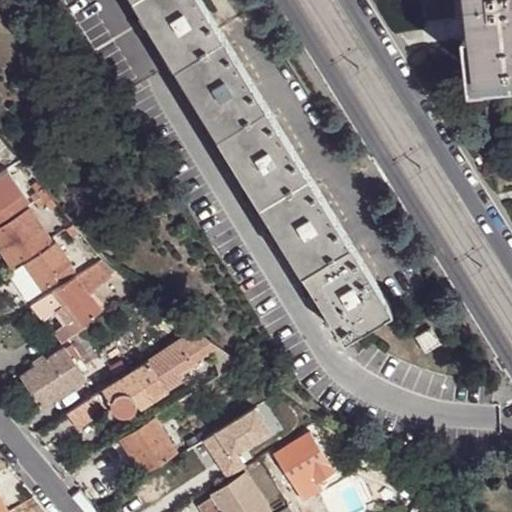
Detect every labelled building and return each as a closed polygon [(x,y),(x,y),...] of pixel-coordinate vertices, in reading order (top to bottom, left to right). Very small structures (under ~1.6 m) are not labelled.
[(136,0),(66,0),(124,92),(144,79),(173,60),(136,0)] [(136,0),(173,60),(216,128),(258,196),(301,265),(343,333),(391,304),(202,0),(136,0)] [(511,0),(476,0),(478,16),(473,17),(474,35),(479,73),(511,68),(511,0)] [(8,169),(0,174),(0,219),(29,201),(8,169)] [(31,195),(35,201),(48,193),(39,182),(33,185),(37,191),(31,195)] [(57,205),(48,193),(35,201),(38,207),(44,203),(49,210),(57,205)] [(30,209),(0,228),(0,234),(7,246),(3,249),(12,264),(50,240),(30,209)] [(80,232),(73,225),(67,228),(72,236),(80,232)] [(43,289),(44,290),(58,280),(55,275),(71,263),(55,241),(25,263),(26,265),(43,289)] [(84,323),(101,309),(88,294),(113,274),(101,259),(55,290),(65,301),(59,304),(56,307),(58,309),(68,321),(54,332),(62,341),(68,338),(81,330),(86,326),(84,323)] [(75,269),(71,263),(55,275),(58,280),(59,281),(75,269)] [(43,289),(26,265),(16,272),(31,296),(43,289)] [(50,293),(32,305),(45,320),(58,309),(56,307),(59,304),(65,301),(55,290),(50,293)] [(145,296),(140,292),(133,298),(138,302),(145,296)] [(442,342),(432,327),(417,335),(426,351),(442,342)] [(194,328),(67,411),(79,425),(112,404),(116,410),(123,413),(130,413),(136,409),(139,402),(141,406),(183,379),(179,372),(212,350),(218,345),(194,328)] [(70,340),(80,355),(86,363),(98,354),(81,330),(68,338),(70,340)] [(63,345),(73,360),(80,355),(70,340),(63,345)] [(21,373),(43,404),(84,375),(73,360),(63,345),(45,357),(43,354),(32,362),(34,364),(21,373)] [(218,345),(212,350),(232,364),(238,360),(218,345)] [(198,386),(177,399),(184,410),(204,396),(198,386)] [(255,453),(288,432),(287,431),(267,400),(266,398),(233,419),(240,429),(242,433),(255,453)] [(174,451),(152,415),(122,434),(123,438),(143,468),(144,470),(174,451)] [(274,452),(293,484),(295,483),(313,473),(316,478),(333,468),(308,430),(274,452)] [(242,433),(236,437),(232,439),(245,460),(255,453),(242,433)] [(360,450),(348,459),(361,471),(375,461),(360,450)] [(0,454),(0,469),(9,465),(0,454)] [(270,511),(245,472),(213,493),(214,495),(224,511),(270,511)] [(300,493),(318,482),(316,478),(313,473),(295,483),(300,493)] [(204,500),(211,511),(224,511),(214,495),(204,500)] [(415,501),(408,511),(433,511),(428,509),(431,505),(424,500),(422,505),(415,501)]
